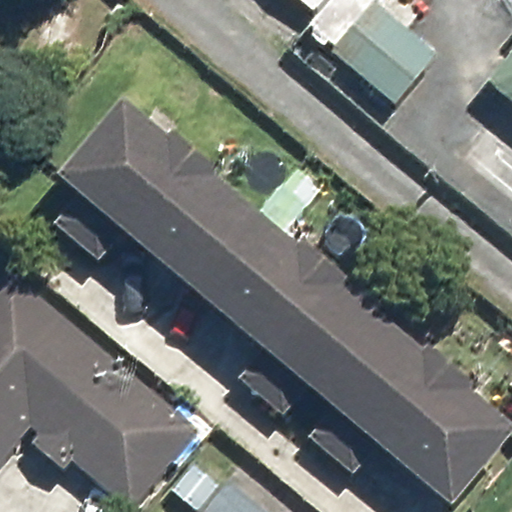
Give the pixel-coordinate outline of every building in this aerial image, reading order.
[(79,0),(41,0),(32,58),(70,64),(79,0)] [(322,0),(290,0),(309,16),(322,0)] [(369,7),(330,55),(393,107),(432,59),(369,7)] [(511,62),(482,95),(511,122),(511,62)] [(128,102),(54,186),(423,511),(437,511),(506,435),(128,102)] [(6,277),(0,283),(0,462),(27,432),(117,511),(138,511),(198,446),(6,277)] [(247,511),(218,489),(199,511),(247,511)]
